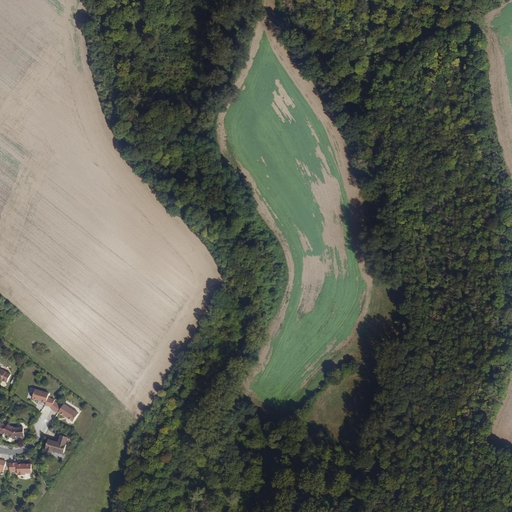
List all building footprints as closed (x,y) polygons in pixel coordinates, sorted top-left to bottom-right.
[(0,380),(7,383),(11,373),(0,367),(0,380)] [(52,408),(52,406),(55,401),(56,399),(48,397),(49,394),(34,390),(31,400),(46,404),(45,406),(49,407),(52,408)] [(52,408),(51,409),(58,413),(60,412),(73,422),(79,413),(64,404),(63,405),(55,401),(52,406),(52,408)] [(13,438),(24,438),(24,427),(16,427),(7,424),(0,421),(0,432),(1,433),(3,434),(13,438)] [(69,436),(60,433),(58,440),(48,437),(45,451),(54,453),(54,451),(64,454),(69,436)] [(32,474),(32,464),(18,464),(18,463),(9,463),(9,472),(17,472),(17,476),(25,476),(25,474),(32,474)]
